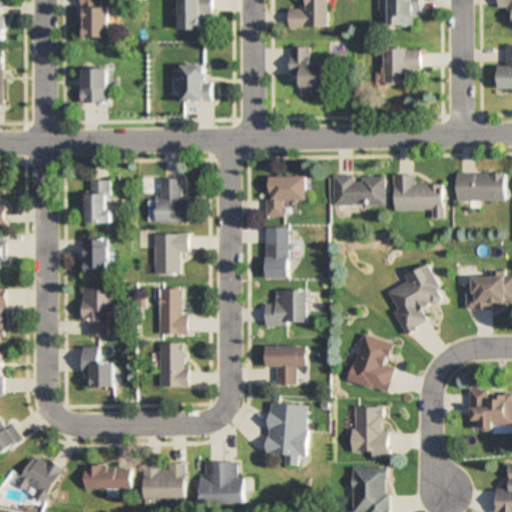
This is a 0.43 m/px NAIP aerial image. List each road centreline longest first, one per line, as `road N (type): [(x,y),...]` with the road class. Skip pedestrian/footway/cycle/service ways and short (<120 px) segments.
road 1 (residential): [(227,140),(227,390),(220,413),(210,420),(71,424),(56,416),(46,388),(41,0)]
road 2 (residential): [(511,133),(0,142)]
road 3 (residential): [(511,350),(469,351),(445,361),(432,378),(430,468),(444,493)]
road 4 (residential): [(252,140),(250,0)]
road 5 (residential): [(459,138),(457,0)]
